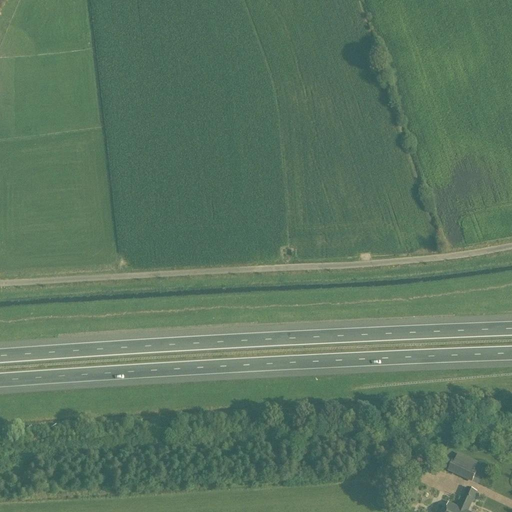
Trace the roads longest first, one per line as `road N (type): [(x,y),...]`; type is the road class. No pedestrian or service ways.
road 1 (unclassified): [(511,246),(406,261),(0,283)]
road 2 (motorway): [(0,381),(511,353)]
road 3 (motorway): [(511,329),(0,356)]
